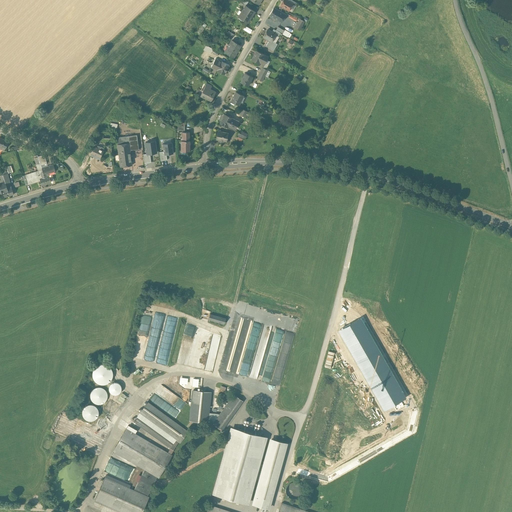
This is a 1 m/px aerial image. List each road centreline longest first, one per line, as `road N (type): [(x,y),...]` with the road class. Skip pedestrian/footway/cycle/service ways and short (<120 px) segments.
road 1 (tertiary): [(203,165),(348,167),(511,225)]
road 2 (unclassified): [(455,0),(511,178)]
road 3 (residential): [(276,0),(214,112),(203,165)]
road 4 (tertiary): [(81,184),(203,165)]
